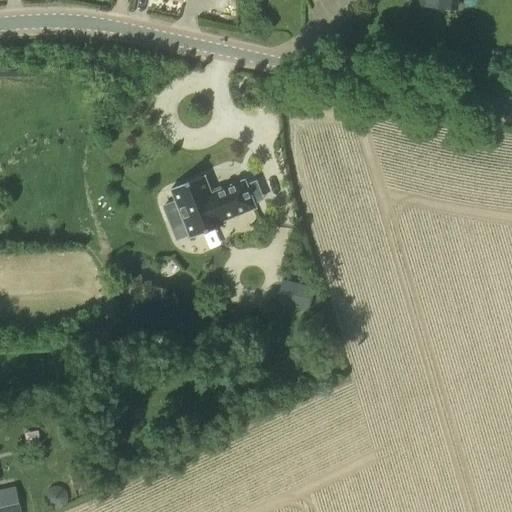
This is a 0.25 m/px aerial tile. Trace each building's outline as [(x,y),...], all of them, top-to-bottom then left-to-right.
[(257,208),(245,178),(211,192),(205,175),(170,189),(175,201),(163,206),(169,223),(182,218),(189,237),(224,224),(223,222),(257,208)] [(315,288),(282,279),(276,303),(309,311),(315,288)] [(74,332),(75,345),(112,344),(112,325),(86,326),(87,332),(74,332)] [(96,468),(71,473),(71,475),(74,490),(83,488),(84,493),(90,492),(96,491),(96,489),(95,485),(100,483),(96,468)] [(0,511),(20,511),(16,487),(0,490),(0,511)]
